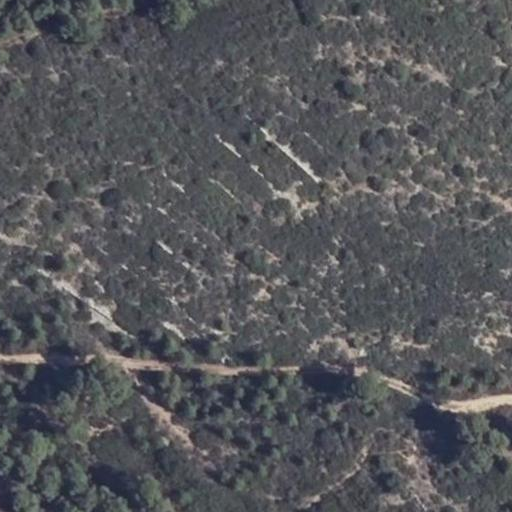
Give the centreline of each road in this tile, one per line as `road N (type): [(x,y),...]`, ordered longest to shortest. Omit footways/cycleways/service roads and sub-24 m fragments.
road 1 (track): [(0,350),(265,369),(327,363),(398,378),(464,406),(511,400)]
road 2 (track): [(0,43),(64,15),(123,13),(154,0)]
